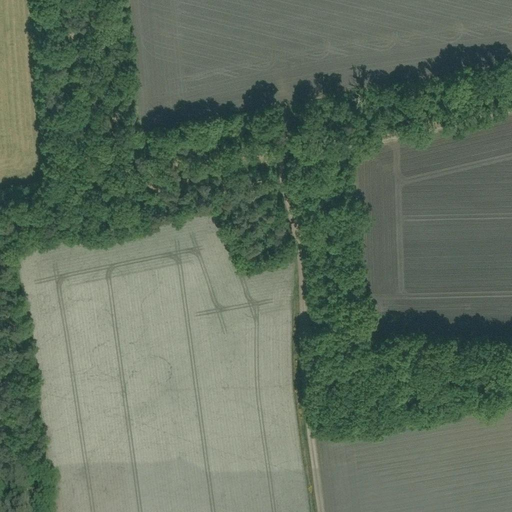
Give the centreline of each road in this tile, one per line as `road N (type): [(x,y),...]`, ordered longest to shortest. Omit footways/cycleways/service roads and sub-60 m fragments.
road 1 (track): [(284,149),(281,171),(301,261),(298,357),(320,511)]
road 2 (track): [(0,202),(69,182),(284,149)]
